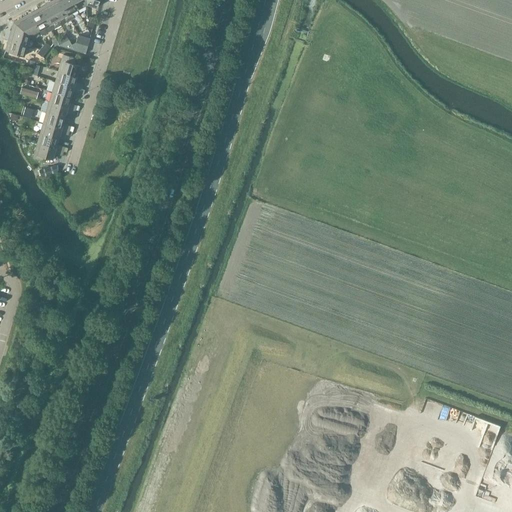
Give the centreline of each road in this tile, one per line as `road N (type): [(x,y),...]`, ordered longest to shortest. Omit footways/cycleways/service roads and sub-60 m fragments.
road 1 (primary): [(92,511),(165,322),(264,0)]
road 2 (primary): [(221,0),(181,148),(54,511)]
road 3 (residential): [(72,169),(121,0)]
